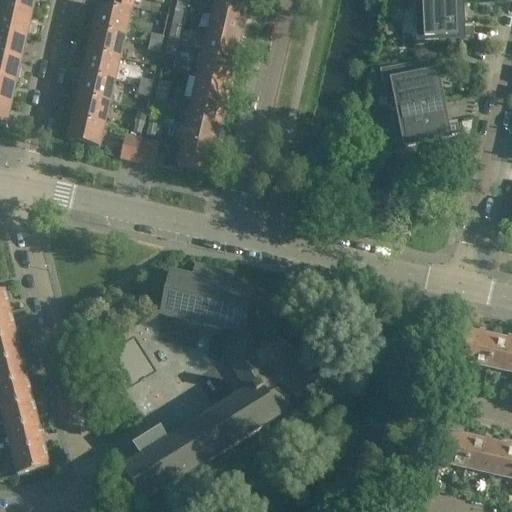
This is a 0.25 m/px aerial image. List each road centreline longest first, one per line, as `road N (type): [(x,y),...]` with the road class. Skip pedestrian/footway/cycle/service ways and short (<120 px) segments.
road 1 (residential): [(91,495),(36,293),(26,241),(32,191)]
road 2 (residential): [(236,236),(288,0)]
road 3 (residential): [(458,285),(236,236)]
road 4 (residential): [(458,285),(511,69)]
road 5 (residential): [(236,236),(32,191)]
road 6 (residential): [(32,191),(69,0)]
